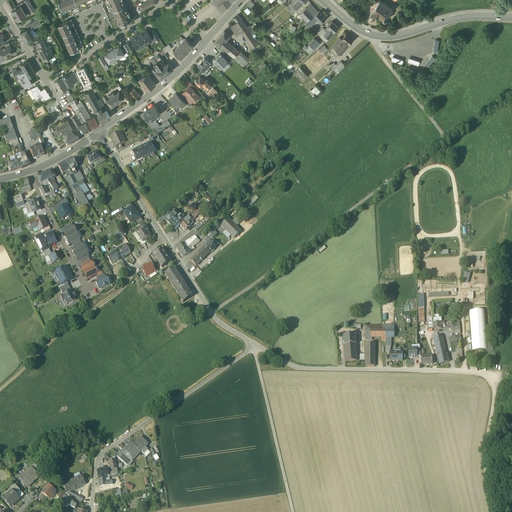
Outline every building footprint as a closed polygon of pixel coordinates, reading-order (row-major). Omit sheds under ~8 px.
[(17,19),(27,13),(20,3),(16,5),(14,6),(10,0),(9,0),(7,2),(12,10),(14,13),(13,13),(15,16),(17,19)] [(24,0),(20,3),(27,13),(35,9),(30,0),(26,3),(24,0)] [(66,18),(98,4),(96,1),(97,0),(104,0),(106,4),(103,6),(105,11),(107,11),(108,13),(123,7),(121,4),(123,3),(121,0),(57,0),(59,3),(58,3),(59,7),(61,7),(62,11),(66,18)] [(136,0),(139,5),(142,10),(156,2),(155,0),(136,0)] [(214,0),(222,10),(236,0),(214,0)] [(246,5),(250,9),(254,4),(250,0),(246,5)] [(306,0),(297,0),(298,0),(293,7),(296,10),(305,1),(306,2),(306,0)] [(371,12),(379,17),(378,19),(379,20),(381,21),(383,20),(384,21),(385,21),(387,19),(386,17),(392,9),(380,0),(378,3),(376,2),(371,10),(372,11),(371,12)] [(126,10),(123,3),(121,4),(123,7),(108,13),(107,11),(105,11),(108,18),(110,17),(109,15),(123,9),(124,11),(126,10)] [(311,3),(305,8),(313,16),(318,12),(311,3)] [(306,19),(308,21),(312,18),(313,16),(305,8),(300,13),(306,19)] [(127,12),(126,10),(124,11),(123,9),(109,15),(110,17),(108,18),(112,28),(120,25),(124,23),(124,25),(128,22),(128,21),(131,20),(128,15),(130,14),(128,11),(127,12)] [(318,21),(321,24),(327,18),(319,11),(314,17),(317,20),(316,21),(318,22),(318,21)] [(236,23),(239,28),(245,25),(238,15),(233,18),(236,23)] [(28,27),(29,30),(32,28),(41,23),(39,19),(26,26),(27,28),(28,27)] [(71,20),(67,22),(79,49),(83,47),(71,20)] [(326,28),(329,29),(333,33),(338,27),(331,21),(326,28)] [(70,53),(79,49),(67,22),(58,26),(70,53)] [(241,32),(252,48),(257,44),(252,36),(246,28),(245,25),(239,28),(236,23),(230,27),(236,36),(241,32)] [(246,28),(252,36),(255,34),(249,25),(246,28)] [(34,37),(29,30),(28,27),(27,28),(20,32),(26,42),(26,41),(34,37)] [(328,39),(333,33),(329,29),(324,35),(324,36),(328,39)] [(141,32),(138,34),(145,45),(150,43),(148,40),(151,38),(147,31),(142,34),(141,32)] [(151,33),(156,40),(159,38),(154,31),(151,33)] [(215,41),(219,45),(225,39),(226,40),(229,36),(224,31),(215,41)] [(340,42),(345,46),(346,44),(348,45),(353,39),(346,33),(341,39),(340,42)] [(141,48),(145,45),(138,34),(135,36),(136,37),(131,40),(136,48),(139,46),(141,48)] [(341,54),(347,47),(345,46),(340,42),(341,39),(339,38),(332,47),(341,54)] [(174,52),(181,58),(186,53),(188,53),(188,51),(193,45),(186,39),(174,52)] [(219,45),(238,61),(243,55),(226,40),(225,39),(219,45)] [(309,45),(314,50),(320,43),(315,39),(309,45)] [(40,48),(45,45),(46,45),(43,40),(37,43),(40,48)] [(162,49),(165,53),(171,48),(169,44),(162,49)] [(43,59),(44,61),(51,57),(51,56),(52,55),(50,51),(51,49),(49,45),(46,47),(45,45),(40,48),(37,49),(40,55),(41,55),(43,59)] [(324,45),(319,50),(322,53),(322,52),(323,54),(328,50),(324,45)] [(2,58),(2,59),(5,57),(13,54),(11,51),(12,51),(10,46),(0,50),(0,55),(1,55),(2,58)] [(117,59),(118,58),(123,55),(124,54),(120,47),(119,46),(116,47),(115,47),(111,50),(117,59)] [(341,54),(332,47),(331,50),(329,53),(336,58),(338,56),(341,54)] [(109,64),(111,63),(115,59),(117,59),(111,50),(107,53),(104,55),(105,57),(109,64)] [(216,62),(220,67),(221,67),(227,62),(219,54),(213,59),(216,62)] [(158,55),(157,56),(160,60),(164,66),(166,64),(158,55)] [(238,61),(243,66),(247,62),(249,60),(243,55),(238,61)] [(432,56),(425,64),(428,67),(435,58),(432,56)] [(198,65),(204,71),(208,67),(210,65),(204,59),(202,61),(201,61),(199,63),(200,63),(198,65)] [(21,65),(23,69),(25,72),(32,67),(28,60),(21,65)] [(161,68),(167,75),(173,70),(168,63),(166,64),(164,66),(160,60),(157,62),(161,68)] [(227,61),(227,62),(221,67),(224,71),(230,65),(227,61)] [(341,61),(335,66),(340,71),(344,67),(344,66),(345,65),(341,61)] [(155,72),(160,79),(166,75),(167,75),(161,68),(157,62),(153,64),(158,71),(155,72)] [(257,68),(263,73),(269,68),(263,62),(257,68)] [(36,74),(32,67),(25,72),(23,72),(25,76),(19,79),(25,89),(31,85),(28,78),(36,74)] [(308,76),(299,67),(294,72),(302,81),(308,76)] [(83,82),(89,80),(87,76),(84,70),(78,73),(79,75),(82,81),(83,82)] [(190,77),(194,80),(195,79),(196,78),(197,79),(199,77),(194,72),(190,77)] [(138,81),(142,86),(148,82),(148,81),(151,79),(147,74),(138,81)] [(79,81),(77,78),(73,80),(70,75),(66,77),(65,76),(62,78),(67,87),(67,86),(69,85),(70,86),(71,86),(72,86),(73,85),(74,85),(74,84),(74,83),(79,81)] [(202,85),(207,89),(207,90),(211,85),(206,80),(205,81),(204,80),(202,78),(200,76),(199,77),(197,79),(196,78),(195,79),(195,81),(200,87),(202,85)] [(54,82),(60,92),(67,88),(67,87),(62,78),(54,82)] [(245,83),(249,86),(253,81),(249,78),(245,83)] [(156,85),(151,79),(148,81),(148,82),(142,86),(141,87),(146,93),(156,85)] [(125,90),(134,101),(141,96),(140,94),(139,95),(132,85),(125,90)] [(217,91),(211,85),(207,90),(207,89),(206,91),(210,95),(214,91),(216,93),(217,91)] [(189,99),(193,102),(199,96),(192,88),(190,86),(186,89),(183,92),(189,99)] [(315,95),(316,95),(321,91),(315,86),(311,90),(315,95)] [(38,96),(42,101),(44,99),(45,100),(50,97),(48,95),(49,94),(48,93),(47,94),(45,90),(41,92),(39,89),(33,93),(31,94),(35,99),(38,96)] [(95,113),(97,115),(106,109),(100,99),(97,101),(94,93),(92,90),(85,94),(95,113)] [(113,93),(111,94),(118,103),(122,100),(124,98),(123,95),(122,96),(119,91),(115,94),(113,93)] [(181,94),(187,101),(189,99),(183,92),(181,94)] [(169,101),(178,111),(179,110),(177,108),(184,102),(185,104),(186,104),(176,93),(173,96),(173,97),(169,101)] [(114,106),(118,103),(111,94),(108,96),(110,98),(106,101),(107,102),(109,105),(111,108),(114,106)] [(77,104),(75,102),(71,105),(74,111),(76,110),(79,108),(77,104)] [(84,109),(82,106),(79,108),(86,121),(90,119),(85,110),(84,110),(83,109),(84,109)] [(144,114),(149,121),(153,119),(160,114),(155,106),(144,113),(144,114)] [(82,119),(84,123),(86,122),(86,121),(79,108),(76,110),(77,112),(78,114),(81,120),(82,119)] [(97,115),(102,123),(110,118),(106,109),(97,115)] [(75,116),(81,125),(84,123),(82,119),(81,120),(78,114),(77,112),(75,116)] [(146,124),(147,124),(149,122),(149,121),(144,114),(144,113),(139,116),(146,124)] [(72,118),(77,127),(81,125),(75,116),(72,118)] [(86,122),(91,130),(99,125),(94,117),(90,119),(86,121),(86,122)] [(0,121),(0,126),(2,132),(12,128),(9,118),(0,121)] [(147,124),(154,132),(160,127),(153,119),(149,121),(149,122),(147,124)] [(56,126),(59,133),(59,132),(70,127),(67,122),(66,120),(63,122),(64,122),(62,123),(56,126)] [(162,125),(166,130),(171,126),(167,121),(162,125)] [(77,127),(82,135),(91,130),(86,122),(84,123),(81,125),(77,127)] [(162,125),(160,127),(154,132),(158,136),(166,130),(162,125)] [(174,136),(177,134),(171,126),(168,129),(174,136)] [(59,132),(62,138),(73,132),(70,127),(59,132)] [(19,147),(12,128),(2,132),(9,151),(12,150),(19,147)] [(38,133),(36,130),(31,133),(28,134),(31,141),(40,137),(38,133)] [(74,131),(73,132),(62,138),(67,146),(78,139),(74,131)] [(110,137),(115,148),(115,147),(121,144),(125,142),(120,132),(110,137)] [(150,144),(139,149),(143,159),(154,153),(150,144)] [(29,150),(33,160),(42,156),(42,155),(44,154),(40,145),(29,150)] [(9,171),(10,171),(22,168),(22,167),(29,164),(24,153),(21,154),(19,147),(12,150),(14,156),(7,158),(7,159),(8,163),(9,167),(8,168),(9,171)] [(137,161),(143,159),(139,149),(132,152),(134,156),(137,161)] [(93,164),(95,167),(105,162),(103,158),(101,160),(97,153),(94,155),(93,154),(90,156),(90,157),(86,159),(90,165),(90,166),(91,165),(93,164)] [(122,161),(125,167),(137,161),(134,156),(122,161)] [(65,163),(70,171),(73,169),(77,167),(73,159),(65,163)] [(66,173),(67,172),(70,171),(65,163),(58,167),(63,175),(66,173)] [(73,169),(70,171),(77,185),(82,182),(83,182),(79,173),(76,175),(73,169)] [(44,174),(48,181),(51,179),(55,177),(51,170),(44,174)] [(72,188),(77,185),(70,171),(67,172),(70,178),(69,179),(67,179),(72,188)] [(41,184),(42,186),(43,186),(44,185),(45,185),(44,183),(48,181),(44,174),(37,177),(41,184)] [(18,181),(21,189),(28,186),(29,186),(27,178),(18,181)] [(52,188),(54,192),(57,190),(53,182),(51,181),(51,179),(48,181),(50,184),(52,188)] [(82,182),(77,185),(84,197),(89,194),(82,182)] [(88,203),(84,197),(77,185),(72,188),(81,204),(84,208),(89,205),(88,203)] [(84,197),(88,203),(92,200),(89,194),(84,197)] [(14,197),(16,205),(23,202),(21,195),(14,197)] [(59,202),(62,208),(66,206),(69,204),(66,199),(65,199),(59,202)] [(31,208),(33,213),(34,213),(41,210),(37,201),(30,203),(30,204),(29,204),(30,208),(31,208)] [(26,209),(23,210),(25,216),(27,215),(33,213),(31,208),(30,208),(29,204),(30,204),(30,203),(25,205),(26,209)] [(68,216),(69,219),(73,217),(72,214),(71,215),(66,206),(62,208),(62,209),(57,211),(60,216),(61,215),(63,219),(68,216)] [(127,218),(131,223),(134,221),(139,218),(136,214),(134,211),(132,206),(123,212),(127,218)] [(176,229),(179,226),(183,222),(179,218),(181,217),(181,216),(180,215),(180,216),(178,217),(176,215),(178,214),(175,210),(169,215),(165,218),(165,219),(169,222),(176,229)] [(183,222),(179,226),(185,232),(186,231),(186,230),(191,226),(190,225),(188,223),(191,221),(197,216),(194,212),(186,219),(183,222)] [(39,232),(43,230),(48,228),(43,218),(30,224),(32,230),(33,230),(37,228),(39,232)] [(231,223),(235,227),(240,222),(236,218),(231,223)] [(231,236),(234,239),(241,232),(235,227),(231,223),(228,219),(221,226),(226,231),(231,236)] [(193,229),(195,231),(202,225),(201,223),(200,223),(193,229)] [(63,232),(66,238),(76,233),(73,227),(66,231),(63,232)] [(144,237),(146,240),(151,237),(147,231),(148,231),(145,227),(136,233),(140,239),(144,237)] [(210,231),(204,237),(206,239),(212,233),(211,232),(210,231)] [(80,240),(76,233),(66,238),(69,245),(72,244),(79,240),(80,240)] [(115,236),(118,242),(124,238),(120,233),(116,235),(115,236)] [(43,249),(43,250),(48,248),(56,244),(52,234),(43,238),(38,240),(39,240),(43,249)] [(210,235),(204,242),(206,244),(210,241),(212,239),(213,238),(210,236),(210,235)] [(41,250),(43,249),(39,240),(36,241),(35,238),(34,239),(40,251),(41,250)] [(184,244),(187,248),(194,241),(192,238),(184,244)] [(196,239),(194,241),(187,248),(190,252),(192,251),(191,248),(199,242),(196,239)] [(212,239),(210,241),(216,248),(218,245),(212,239)] [(206,244),(197,254),(198,254),(203,260),(216,248),(210,241),(206,244)] [(134,248),(138,252),(142,249),(139,244),(134,248)] [(177,248),(180,253),(187,248),(184,244),(177,248)] [(72,250),(75,256),(85,251),(82,245),(74,249),(72,250)] [(116,253),(120,261),(125,258),(124,257),(130,254),(126,246),(115,252),(116,253)] [(153,254),(162,268),(170,263),(161,248),(153,254)] [(190,252),(187,248),(180,253),(182,257),(190,253),(190,252)] [(43,253),(45,258),(48,257),(52,255),(49,250),(43,253)] [(87,255),(85,251),(75,256),(78,263),(81,261),(88,258),(87,255)] [(52,255),(48,257),(50,262),(52,265),(61,260),(57,253),(52,255)] [(112,265),(120,261),(116,253),(108,258),(112,265)] [(197,254),(190,261),(196,267),(203,260),(198,254),(197,254)] [(81,268),(84,274),(94,269),(91,263),(83,267),(81,268)] [(147,277),(149,276),(155,272),(152,267),(150,264),(147,265),(144,267),(142,269),(144,273),(144,274),(145,276),(146,276),(147,277)] [(61,285),(61,286),(66,284),(73,280),(66,268),(58,272),(55,273),(55,274),(60,282),(61,285)] [(165,274),(183,303),(193,297),(174,268),(165,274)] [(97,275),(94,269),(84,274),(87,281),(90,279),(97,276),(97,275)] [(465,272),(462,281),(467,283),(470,274),(465,272)] [(55,284),(60,282),(55,274),(52,275),(51,276),(55,284)] [(99,290),(100,290),(110,286),(109,285),(106,279),(106,278),(106,279),(98,282),(96,283),(99,290)] [(68,286),(60,290),(63,296),(71,292),(68,286)] [(65,301),(67,306),(77,302),(75,299),(76,298),(74,294),(73,294),(72,291),(71,292),(63,296),(60,297),(63,302),(65,301)] [(476,310),(469,310),(469,316),(470,332),(470,336),(471,350),(479,350),(487,349),(486,329),(485,309),(476,310)] [(373,340),(378,340),(378,337),(381,337),(386,337),(386,330),(383,330),(382,326),(373,326),(370,326),(370,336),(365,336),(365,340),(373,340)] [(343,336),(344,345),(355,344),(355,340),(356,340),(356,338),(355,338),(355,335),(343,336)] [(433,339),(436,354),(446,351),(442,336),(433,339)] [(365,366),(374,366),(375,343),(371,343),(365,343),(365,348),(365,366)] [(344,345),(345,361),(356,361),(355,344),(344,345)] [(408,349),(409,358),(417,357),(416,348),(408,349)] [(447,354),(446,351),(436,354),(437,357),(439,365),(448,362),(446,355),(447,354)] [(389,361),(402,361),(403,353),(391,353),(389,353),(389,361)] [(420,357),(421,364),(432,364),(432,356),(420,356),(420,357)] [(141,438),(134,445),(141,451),(145,447),(148,444),(141,438)] [(133,460),(141,451),(134,445),(132,443),(129,446),(128,445),(124,449),(132,456),(133,460)] [(133,460),(132,456),(124,449),(117,457),(127,466),(133,460)] [(111,469),(112,474),(117,473),(115,460),(109,461),(111,469)] [(31,469),(38,476),(42,473),(35,465),(31,469)] [(19,478),(26,486),(30,483),(31,484),(38,477),(38,476),(31,469),(19,478)] [(97,471),(98,480),(105,479),(104,477),(108,476),(107,470),(97,471)] [(66,492),(67,494),(71,492),(85,484),(80,476),(75,479),(63,485),(66,491),(66,492)] [(100,487),(107,486),(105,479),(98,480),(100,487)] [(12,492),(15,495),(19,491),(20,491),(15,486),(10,490),(12,492)] [(42,494),(50,500),(55,493),(48,487),(46,489),(46,488),(44,491),(42,494)] [(24,496),(19,491),(15,495),(19,500),(24,496)] [(4,501),(10,508),(19,500),(15,495),(12,492),(8,495),(9,496),(4,501)] [(78,503),(80,504),(83,499),(71,492),(67,494),(66,494),(69,496),(75,500),(78,503)] [(66,503),(76,507),(77,504),(74,502),(67,498),(64,497),(61,504),(63,506),(65,506),(66,503)]
